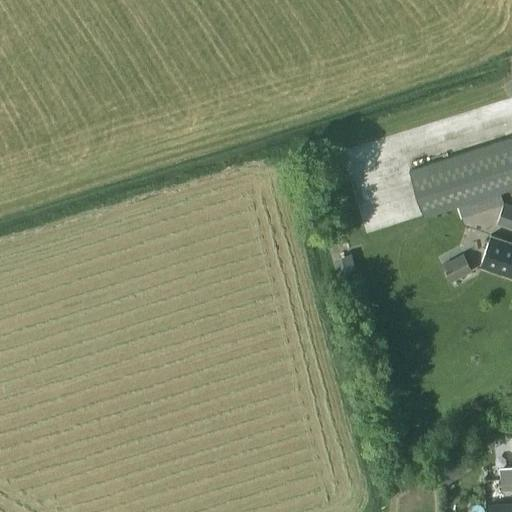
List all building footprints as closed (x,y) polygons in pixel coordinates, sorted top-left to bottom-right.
[(423,216),(468,202),(499,192),(511,188),(511,136),(408,168),(423,216)] [(499,192),(468,202),(472,213),(502,204),(499,192)] [(511,204),(503,202),(498,217),(511,222),(511,204)] [(511,242),(490,235),(480,264),(511,275),(511,270),(511,242)] [(445,273),(450,281),(472,270),(467,261),(445,273)] [(500,479),(511,477),(511,465),(499,467),(500,479)] [(490,491),(511,489),(511,477),(500,479),(489,480),(490,491)] [(511,511),(511,501),(488,504),(489,511),(511,511)]
